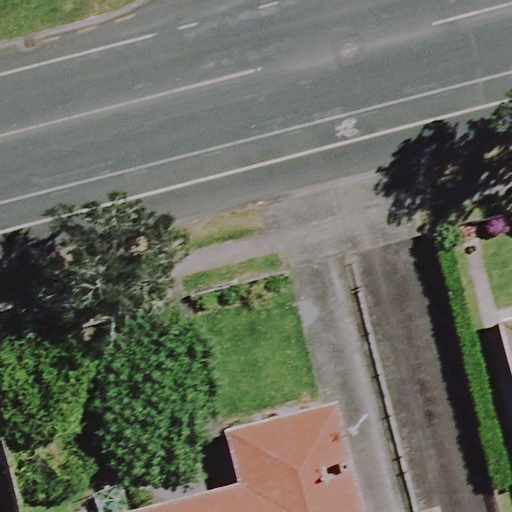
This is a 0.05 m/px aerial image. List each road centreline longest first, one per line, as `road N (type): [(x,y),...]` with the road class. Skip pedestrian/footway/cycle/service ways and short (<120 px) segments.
road 1 (secondary): [(0,135),(356,45)]
road 2 (secondary): [(356,45),(511,4)]
